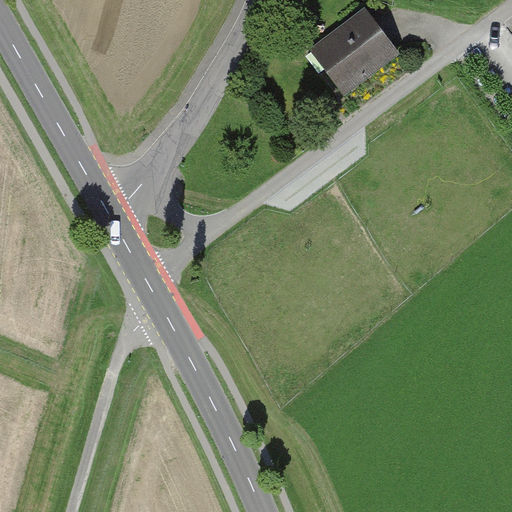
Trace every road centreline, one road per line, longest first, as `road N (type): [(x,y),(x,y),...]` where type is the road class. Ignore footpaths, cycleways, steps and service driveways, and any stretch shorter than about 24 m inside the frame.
road 1 (tertiary): [(109,214),(263,511)]
road 2 (residential): [(109,214),(145,183),(237,68),(266,0)]
road 3 (track): [(72,511),(117,361),(135,332),(165,313)]
road 4 (tertiary): [(0,19),(109,214)]
